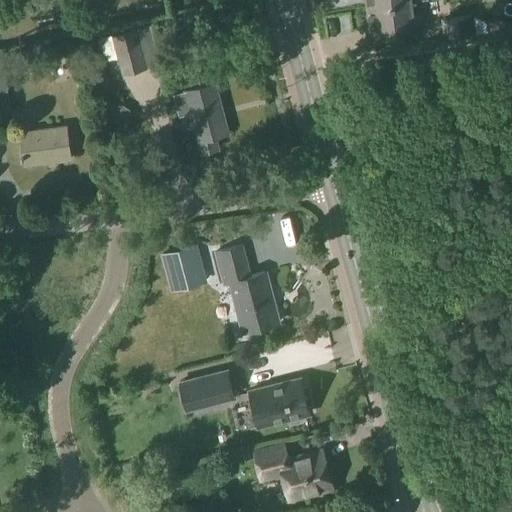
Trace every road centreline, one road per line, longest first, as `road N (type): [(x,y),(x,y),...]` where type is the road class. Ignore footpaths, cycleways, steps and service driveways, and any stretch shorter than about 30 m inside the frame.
road 1 (primary): [(413,482),(332,184)]
road 2 (residential): [(81,504),(61,391),(111,301),(118,216)]
road 3 (residential): [(118,216),(332,184)]
road 4 (primary): [(332,184),(286,0)]
